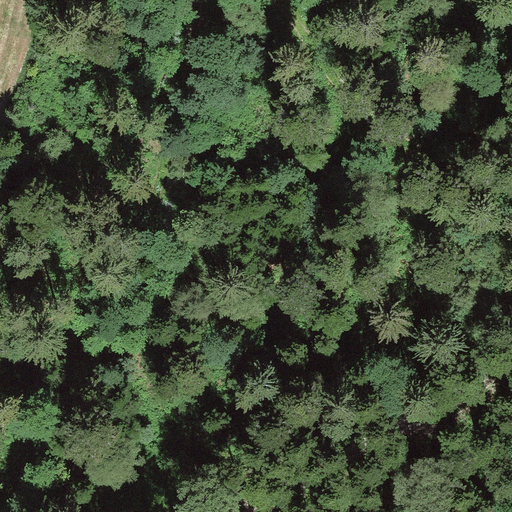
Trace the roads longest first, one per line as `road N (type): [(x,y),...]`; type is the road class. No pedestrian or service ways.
road 1 (track): [(173,0),(172,185),(52,511)]
road 2 (track): [(252,511),(511,333)]
